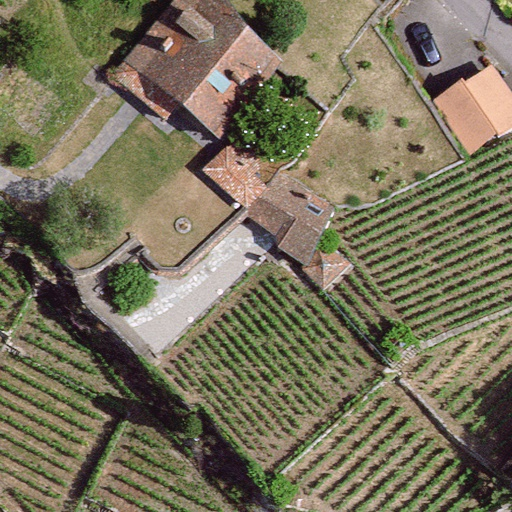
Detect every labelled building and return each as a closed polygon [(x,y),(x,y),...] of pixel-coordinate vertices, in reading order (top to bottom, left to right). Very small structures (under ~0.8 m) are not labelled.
[(216,181),(283,96),(254,73),(204,0),(202,0),(111,112),(174,162),(181,153),(216,181)] [(511,115),(496,92),(471,109),(503,156),(506,161),(511,156),(511,115)] [(468,104),(442,121),(477,173),(503,156),(471,109),(468,104)] [(235,183),(213,207),(253,244),(274,222),(260,209),(263,204),(263,197),(262,191),(258,186),(253,182),(247,180),(241,181),(235,183)] [(274,222),(253,244),(284,265),(288,278),(313,298),(312,302),(331,322),(356,289),(328,272),(336,253),(283,211),(274,222)]
